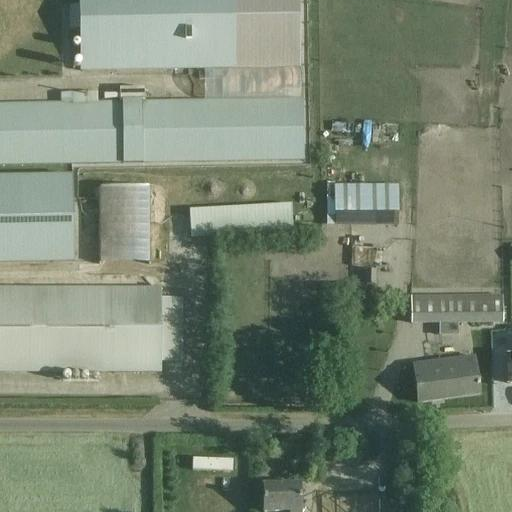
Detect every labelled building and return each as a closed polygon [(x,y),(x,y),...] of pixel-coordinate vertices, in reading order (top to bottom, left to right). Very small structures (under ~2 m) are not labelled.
[(299,0),(0,0),(0,73),(301,68),(299,0)] [(145,104),(145,90),(121,90),(121,104),(145,104)] [(97,95),(65,95),(65,105),(97,105),(97,95)] [(0,106),(0,168),(304,163),(303,101),(145,104),(121,104),(97,105),(65,105),(0,106)] [(0,264),(75,264),(74,177),(0,178),(0,264)] [(348,228),(417,227),(416,190),(348,190),(348,228)] [(168,194),(119,192),(116,269),(165,271),(168,194)] [(208,245),(311,243),(311,214),(207,215),(208,245)] [(0,373),(162,374),(162,364),(183,364),(183,300),(162,300),(162,289),(0,288),(0,373)] [(504,324),(503,299),(412,300),(412,325),(504,324)] [(505,393),(501,361),(498,338),(465,342),(467,360),(472,360),(477,396),(505,393)] [(472,360),(467,360),(415,367),(419,403),(477,396),(472,360)] [(264,486),(264,492),(254,492),(255,510),(265,509),(264,511),(302,511),(301,485),(264,486)] [(388,511),(388,494),(322,496),(322,511),(388,511)]
